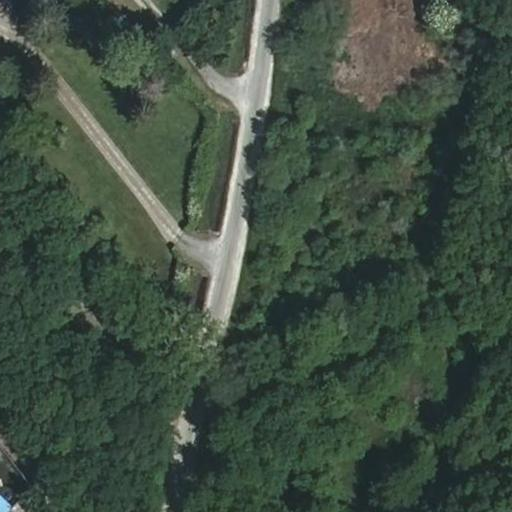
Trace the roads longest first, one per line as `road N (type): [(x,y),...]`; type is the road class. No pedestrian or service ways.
road 1 (tertiary): [(190,511),(274,0)]
road 2 (unknown): [(138,0),(253,112)]
